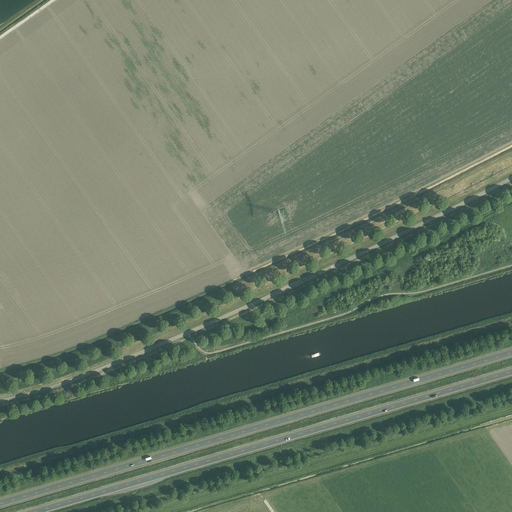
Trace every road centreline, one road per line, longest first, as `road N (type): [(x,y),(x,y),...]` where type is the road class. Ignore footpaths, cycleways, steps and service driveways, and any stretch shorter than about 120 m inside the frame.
road 1 (tertiary): [(0,400),(109,366),(283,291),(511,178)]
road 2 (trunk): [(511,352),(0,505)]
road 3 (trunk): [(39,511),(511,372)]
